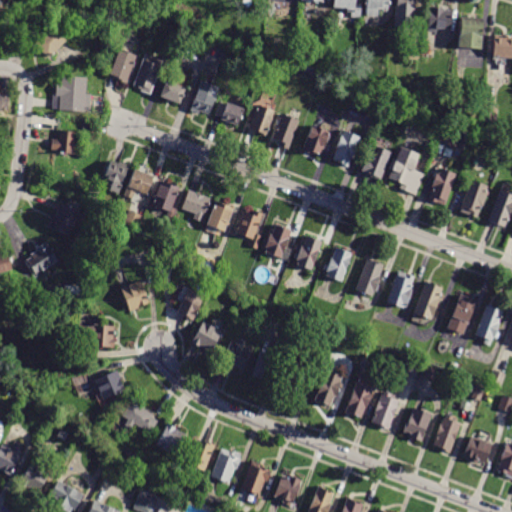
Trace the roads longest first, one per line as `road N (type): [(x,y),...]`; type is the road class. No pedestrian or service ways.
road 1 (residential): [(511,271),(109,119)]
road 2 (residential): [(495,511),(202,397),(179,380),(160,349)]
road 3 (residential): [(2,216),(16,188),(26,89),(19,75)]
